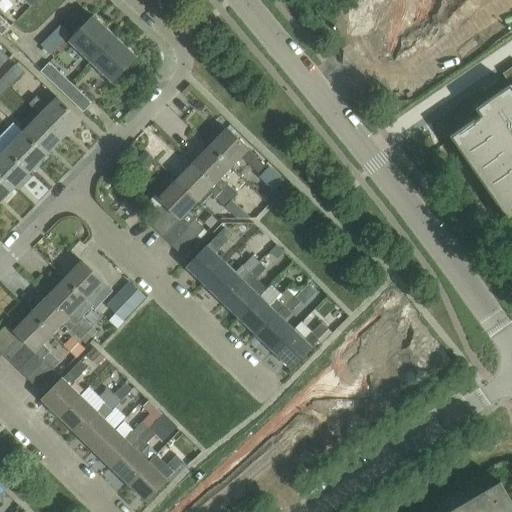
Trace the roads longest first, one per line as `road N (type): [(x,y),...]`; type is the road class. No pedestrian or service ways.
road 1 (tertiary): [(511,358),(367,155),(242,0)]
road 2 (residential): [(276,398),(69,196)]
road 3 (residential): [(69,196),(183,75),(180,46),(137,0)]
road 4 (tertiary): [(301,511),(511,370)]
road 5 (residential): [(111,511),(0,400)]
